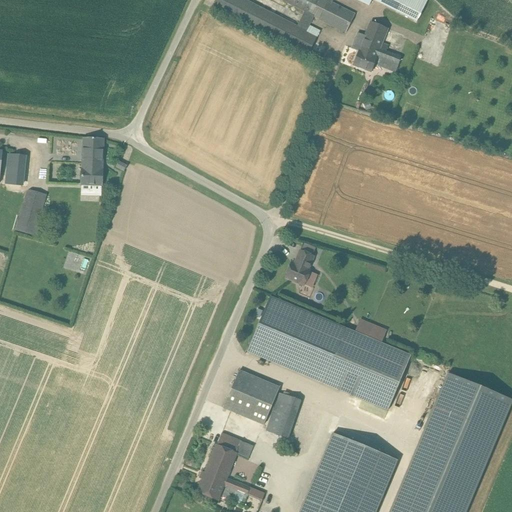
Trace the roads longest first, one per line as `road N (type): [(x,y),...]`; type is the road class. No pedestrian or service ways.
road 1 (unclassified): [(155,511),(273,222),(129,139)]
road 2 (track): [(511,291),(273,222)]
road 3 (unclassified): [(129,139),(197,0)]
road 4 (unclassified): [(0,120),(129,139)]
